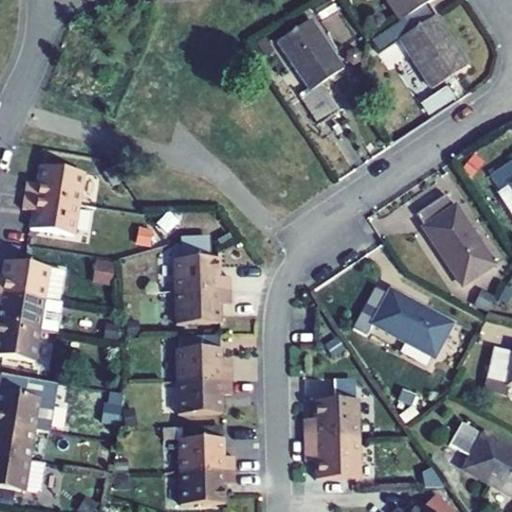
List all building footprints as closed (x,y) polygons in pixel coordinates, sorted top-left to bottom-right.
[(433,0),(386,0),(401,23),(426,5),(433,0)] [(467,67),(426,5),(401,23),(409,34),(400,40),(432,90),(467,67)] [(321,85),(343,70),(310,21),(277,44),(309,92),(301,98),(319,126),(339,112),(321,85)] [(409,34),(401,23),(392,29),(400,40),(409,34)] [(511,198),(504,204),(511,215),(511,162),(491,177),(501,192),(511,184),(511,198)] [(83,174),(40,167),(37,185),(26,184),(24,197),(78,206),(83,174)] [(78,206),(24,197),(22,211),(33,212),(30,230),(73,237),(78,206)] [(423,229),(462,287),(493,266),(455,208),(453,209),(445,197),(416,216),(424,229),(423,229)] [(182,260),(174,260),(175,293),(230,291),(230,278),(219,278),(218,259),(208,259),(207,239),(181,240),(182,260)] [(49,269),(5,262),(2,280),(0,279),(0,293),(59,303),(63,272),(49,270),(49,269)] [(433,359),(451,326),(390,292),(388,296),(375,289),(352,330),(366,338),(373,326),(433,359)] [(230,291),(175,293),(176,326),(220,324),(220,305),(230,305),(230,291)] [(59,303),(0,293),(0,325),(39,332),(56,334),(61,303),(59,303)] [(39,332),(0,325),(0,357),(34,363),(39,332)] [(509,384),(511,385),(511,352),(493,348),(483,389),(506,394),(509,384)] [(220,368),(220,349),(176,351),(177,383),(232,382),(231,368),(220,368)] [(56,384),(0,375),(0,425),(34,431),(49,433),(56,384)] [(232,382),(177,383),(178,416),(222,414),(221,396),(232,395),(232,382)] [(358,440),(357,400),(313,402),(313,419),(313,427),(303,427),(303,441),(358,440)] [(313,419),(302,420),(303,427),(313,427),(313,419)] [(464,471),(511,498),(511,451),(484,435),(483,437),(461,424),(449,446),(471,459),(464,471)] [(34,431),(0,425),(0,457),(29,462),(34,431)] [(223,439),(179,441),(180,473),(234,472),(234,458),(223,458),(223,439)] [(358,440),(303,441),(304,455),(314,455),(314,463),(315,481),(359,479),(358,440)] [(314,455),(304,455),(304,463),(314,463),(314,455)] [(29,462),(0,457),(0,490),(24,494),(29,462)] [(234,472),(180,473),(181,506),(225,505),(224,486),(235,485),(234,472)] [(424,509),(427,511),(452,511),(436,496),(424,509)] [(427,511),(424,509),(418,503),(409,511),(427,511)]
